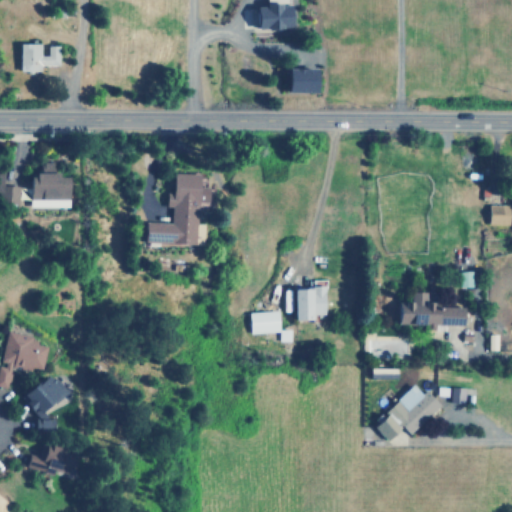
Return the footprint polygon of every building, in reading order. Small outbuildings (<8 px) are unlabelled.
[(286,0),(267,0),(268,5),(257,5),(258,28),(295,27),(294,4),(287,4),(286,0)] [(42,43),(21,43),(21,69),(41,70),(41,64),(60,64),(60,44),(49,44),(48,54),(42,54),(42,43)] [(321,91),(321,68),(292,67),(292,91),(321,91)] [(4,184),(4,172),(0,171),(0,202),(18,203),(19,185),(4,184)] [(145,242),(196,243),(197,202),(212,203),(213,186),(201,185),(202,173),(174,172),(174,191),(167,191),(166,206),(172,206),(171,221),(146,221),(145,242)] [(507,204),(485,203),(485,224),(507,224),(507,204)] [(456,286),(469,287),(469,271),(456,271),(456,286)] [(322,313),(321,286),(287,287),(288,319),(308,319),(308,313),(322,313)] [(459,305),(421,304),(421,291),(406,291),(406,302),(392,301),(391,323),(422,324),(422,329),(431,330),(431,324),(458,325),(459,305)] [(245,311),(246,332),(275,331),(274,311),(245,311)] [(42,369),(47,345),(32,342),(33,335),(6,330),(0,363),(0,385),(8,387),(12,367),(32,371),(32,367),(42,369)] [(67,392),(50,373),(22,398),(48,428),(54,423),(45,411),(67,392)] [(405,434),(436,405),(422,389),(417,393),(410,385),(367,424),(382,440),(398,425),(405,434)] [(448,401),(462,401),(463,387),(448,386),(448,401)] [(26,465),(60,477),(70,449),(43,439),(37,456),(30,453),(26,465)]
